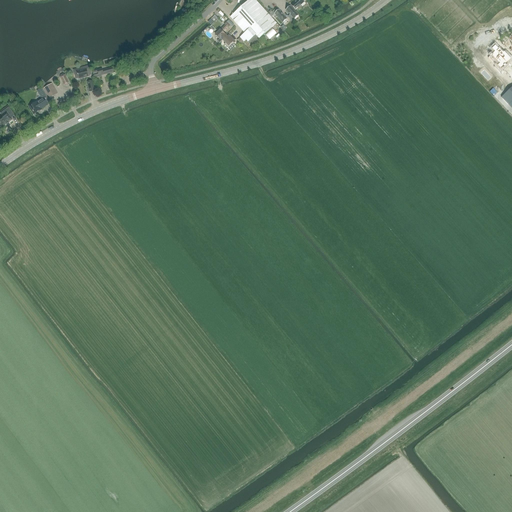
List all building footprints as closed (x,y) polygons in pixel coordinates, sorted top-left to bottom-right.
[(271,17),(269,15),(255,0),(249,0),(247,3),(230,18),(242,31),(245,28),(250,33),(252,32),(255,36),(258,39),(259,39),(270,28),(276,23),(271,17)] [(294,0),(296,2),(292,6),(295,10),(304,2),(302,0),(294,0)] [(290,6),(286,10),(290,15),(288,17),(294,24),(296,22),(294,19),(298,15),(290,6)] [(269,15),(271,17),(275,14),(282,23),(287,19),(279,10),(277,12),(275,10),(269,15)] [(228,28),(230,26),(231,28),(234,25),(229,20),(224,24),(225,25),(225,26),(215,35),(217,37),(219,39),(217,41),(220,43),(222,41),(224,39),(222,37),(224,35),(222,32),(227,28),(228,28)] [(245,33),(239,38),(243,42),(246,40),(248,43),(248,42),(255,36),(252,32),(250,33),(245,28),(242,31),(245,33)] [(224,39),(222,41),(225,44),(225,45),(229,49),(233,45),(235,42),(229,36),(227,38),(224,35),(222,37),(224,39)] [(260,39),(259,39),(258,39),(255,36),(248,42),(250,44),(253,42),(255,41),(257,41),(260,39)] [(486,55),(502,71),(511,61),(511,60),(497,45),(486,55)] [(102,76),(114,72),(112,68),(103,70),(103,69),(98,70),(98,69),(92,71),(94,78),(99,77),(99,78),(102,77),(102,76)] [(511,68),(503,76),(506,79),(511,73),(511,68)] [(81,69),(73,71),(75,77),(76,79),(79,78),(79,80),(89,77),(89,76),(92,75),(90,69),(82,72),(81,69)] [(69,85),(69,83),(66,76),(64,75),(61,77),(60,79),(64,85),(66,87),(69,85)] [(87,82),(90,93),(96,91),(95,87),(94,81),(87,82)] [(52,83),(42,89),(48,100),(58,94),(52,83)] [(511,87),(501,98),(508,105),(511,101),(511,87)] [(37,102),(29,107),(33,115),(35,114),(35,115),(36,115),(37,115),(38,115),(38,114),(38,113),(38,112),(38,111),(41,109),(43,107),(47,105),(50,103),(48,100),(42,89),(41,89),(37,92),(42,100),(37,102)] [(2,116),(0,117),(0,124),(2,127),(6,124),(7,125),(9,124),(8,123),(13,120),(12,118),(15,116),(9,108),(0,114),(2,116)]
